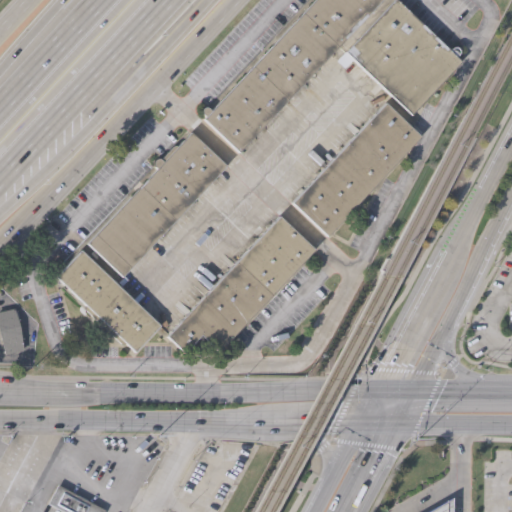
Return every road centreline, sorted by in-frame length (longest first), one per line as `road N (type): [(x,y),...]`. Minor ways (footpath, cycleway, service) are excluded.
road 1 (secondary): [(0,247),(234,1)]
road 2 (secondary): [(382,394),(74,390)]
road 3 (secondary): [(0,420),(293,422)]
road 4 (secondary): [(511,135),(382,394)]
road 5 (motorway): [(0,174),(163,0)]
road 6 (motorway): [(0,143),(134,0)]
road 7 (motorway): [(122,0),(0,130)]
road 8 (motorway): [(0,186),(135,73)]
road 9 (secondary): [(413,394),(491,245)]
road 10 (motorway): [(100,0),(0,106)]
